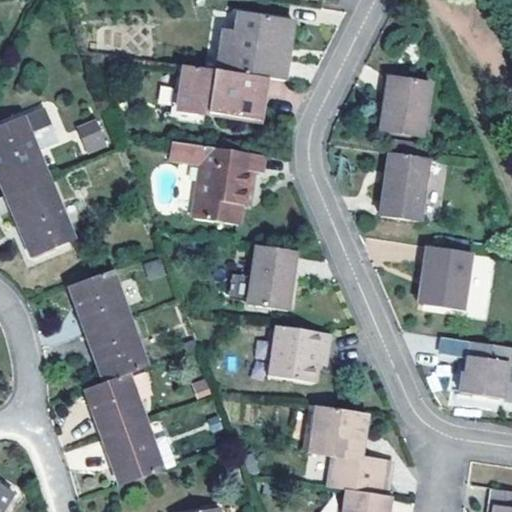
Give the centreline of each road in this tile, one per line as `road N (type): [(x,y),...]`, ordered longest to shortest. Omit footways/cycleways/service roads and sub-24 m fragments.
road 1 (residential): [(447,435),(411,406),(307,168),(311,130),(375,0)]
road 2 (residential): [(21,419),(30,392),(28,354),(0,297)]
